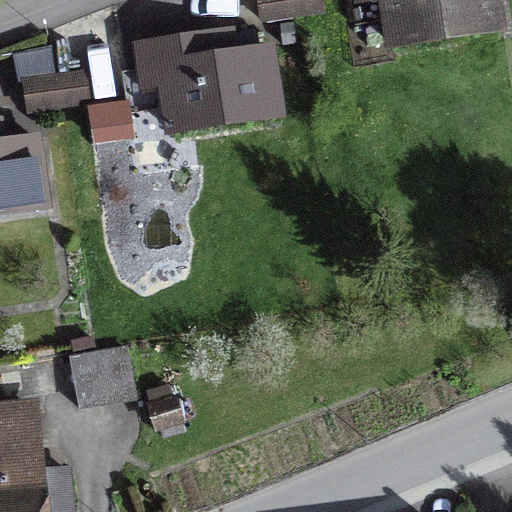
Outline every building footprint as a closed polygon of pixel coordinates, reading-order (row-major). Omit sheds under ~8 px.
[(259,0),(262,21),(322,12),(319,0),(259,0)] [(370,0),(386,0),(393,46),(497,30),(492,0),(360,0),(361,1),(370,0)] [(165,84),(173,132),(277,116),(267,49),(236,53),(233,33),(173,39),(134,47),(141,87),(165,84)] [(24,81),(29,111),(88,102),(83,73),(24,81)] [(3,144),(0,127),(0,212),(43,207),(33,140),(3,144)] [(80,408),(136,399),(127,350),(71,359),(80,408)] [(0,511),(70,511),(67,470),(43,472),(36,411),(0,414),(0,511)]
